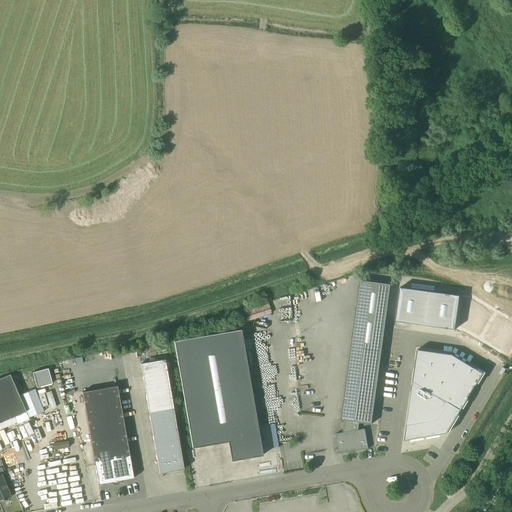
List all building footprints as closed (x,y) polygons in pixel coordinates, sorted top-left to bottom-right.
[(335,433),(339,453),(368,448),(365,428),(358,429),(359,421),(372,423),(391,283),(360,279),(341,419),(344,419),(343,431),(335,433)] [(400,288),(395,322),(425,326),(429,292),(400,288)] [(429,292),(425,326),(455,330),(459,297),(429,292)] [(459,297),(455,330),(463,331),(479,341),(496,312),(475,299),(459,297)] [(511,321),(496,312),(479,341),(507,358),(511,350),(511,321)] [(173,340),(192,447),(228,440),(231,460),(263,454),(241,328),(173,340)] [(414,369),(413,379),(462,408),(468,398),(476,385),(483,373),(475,368),(474,369),(452,355),(417,351),(416,360),(414,369)] [(164,359),(140,363),(143,383),(168,379),(164,359)] [(48,369),(32,373),(36,388),(52,384),(48,369)] [(0,377),(0,422),(25,411),(9,374),(0,377)] [(168,379),(143,383),(147,403),(171,399),(168,379)] [(411,392),(404,441),(447,434),(462,408),(413,379),(412,386),(411,392)] [(81,391),(98,484),(133,477),(117,385),(81,391)] [(171,399),(147,403),(150,423),(175,418),(171,399)] [(175,418),(150,423),(154,443),(178,439),(175,418)] [(178,439),(154,443),(156,458),(181,454),(178,439)] [(425,463),(430,453),(423,450),(419,460),(425,463)] [(181,454),(156,458),(159,473),(183,469),(181,454)] [(0,499),(3,498),(4,500),(7,499),(7,497),(9,496),(1,474),(0,474),(0,499)]
